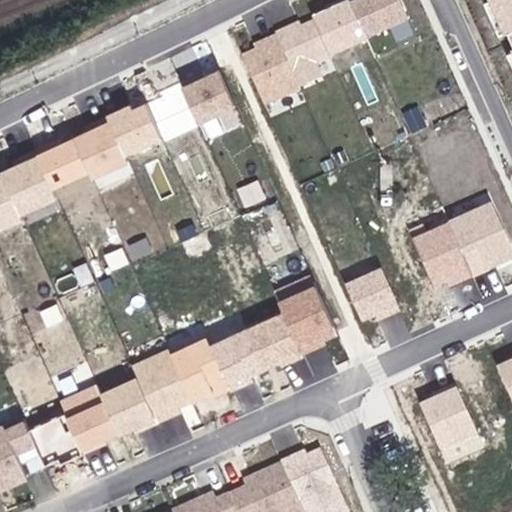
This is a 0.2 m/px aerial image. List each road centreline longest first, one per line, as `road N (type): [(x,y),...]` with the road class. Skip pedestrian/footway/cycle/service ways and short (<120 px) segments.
road 1 (residential): [(48,511),(345,383)]
road 2 (residential): [(0,116),(247,0)]
road 3 (track): [(188,0),(0,86)]
road 4 (residential): [(345,383),(511,306)]
road 5 (residential): [(345,383),(400,511)]
road 6 (residential): [(511,118),(459,0)]
